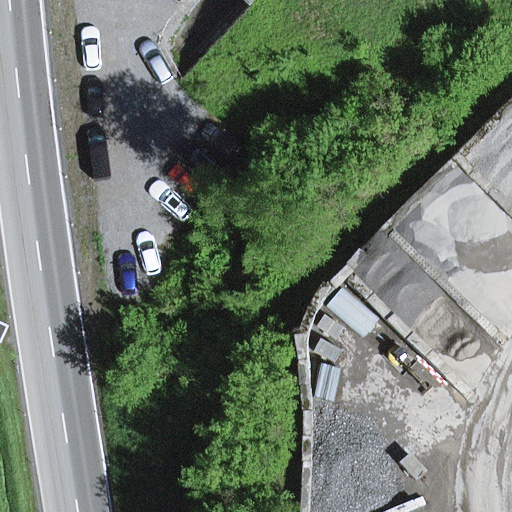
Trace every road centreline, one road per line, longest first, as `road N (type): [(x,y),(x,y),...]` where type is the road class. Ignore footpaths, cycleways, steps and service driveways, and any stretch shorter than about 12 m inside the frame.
road 1 (secondary): [(14,0),(81,511)]
road 2 (track): [(213,367),(161,469),(152,511)]
